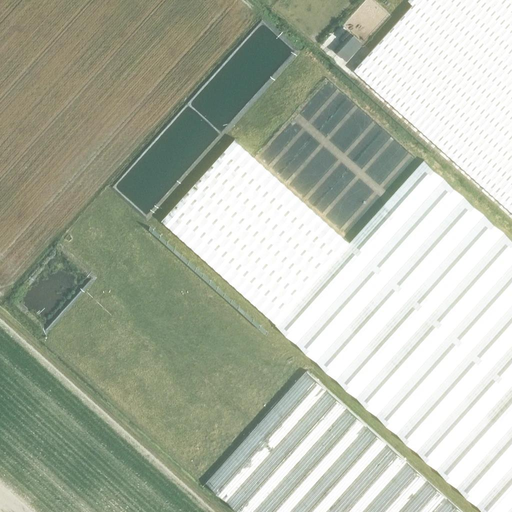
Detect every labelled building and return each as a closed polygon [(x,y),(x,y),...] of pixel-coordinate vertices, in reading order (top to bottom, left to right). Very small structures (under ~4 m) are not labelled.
[(511,0),(408,0),(413,3),(354,69),(511,210),(511,0)] [(328,38),(348,58),(363,43),(343,23),(328,38)] [(162,219),(277,323),(353,238),(238,134),(162,219)] [(511,511),(511,238),(424,159),(353,238),(277,323),(276,324),(485,511),(511,511)] [(240,511),(465,511),(307,370),(207,482),(240,511)]
